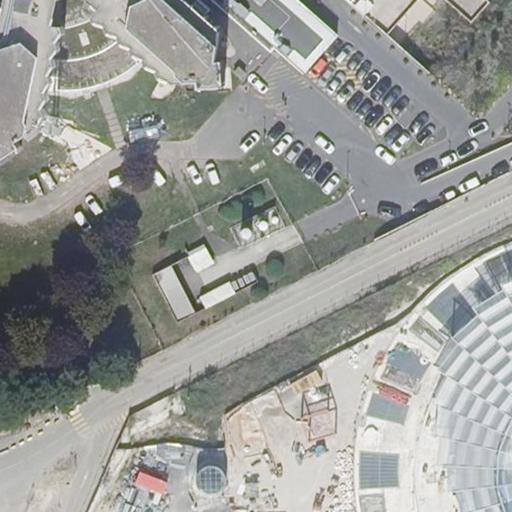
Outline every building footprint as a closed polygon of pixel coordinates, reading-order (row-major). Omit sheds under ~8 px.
[(6,0),(5,3),(4,11),(0,10),(0,155),(0,156),(22,142),(18,138),(38,123),(53,75),(60,76),(59,89),(82,88),(103,83),(123,74),(138,63),(130,54),(136,47),(174,79),(200,79),(200,84),(226,84),(226,60),(220,59),(221,24),(193,0),(213,0),(270,51),(275,45),(305,71),(337,34),(299,0),(6,0)] [(369,1),(367,0),(363,0),(358,5),(367,14),(374,6),(369,1)] [(374,6),(367,14),(365,16),(386,35),(417,0),(446,0),(471,22),(489,2),(486,0),(369,0),(369,1),(374,6)] [(337,34),(305,71),(399,156),(433,118),(337,34)] [(246,75),(240,69),(234,76),(240,81),(246,75)] [(205,247),(187,257),(196,274),(214,265),(205,247)] [(511,511),(511,249),(438,296),(383,379),(366,478),(374,511),(511,511)] [(195,314),(171,266),(153,275),(177,323),(195,314)] [(229,281),(199,297),(205,309),(236,293),(229,281)]
